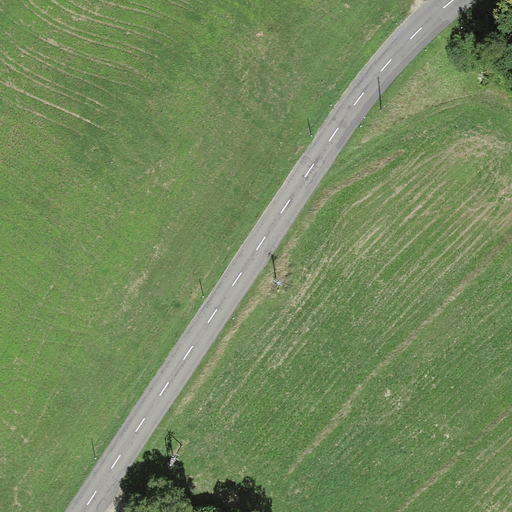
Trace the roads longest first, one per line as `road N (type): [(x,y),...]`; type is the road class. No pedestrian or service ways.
road 1 (tertiary): [(453,0),(360,96),(83,511)]
road 2 (track): [(511,114),(490,100),(440,106),(302,181)]
